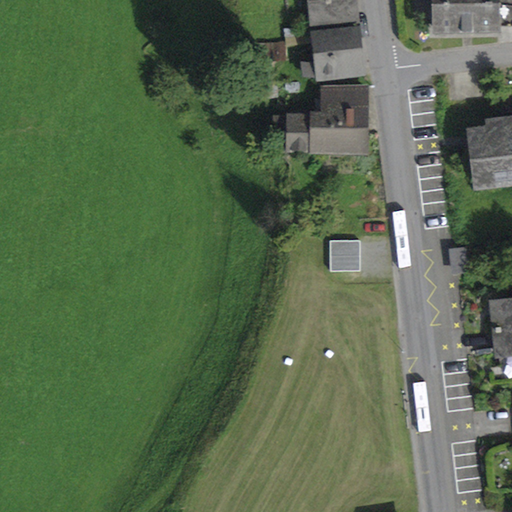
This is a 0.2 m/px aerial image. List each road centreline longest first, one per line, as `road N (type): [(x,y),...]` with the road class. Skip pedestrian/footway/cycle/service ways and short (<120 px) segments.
road 1 (residential): [(437,511),(385,71)]
road 2 (residential): [(511,55),(385,71)]
